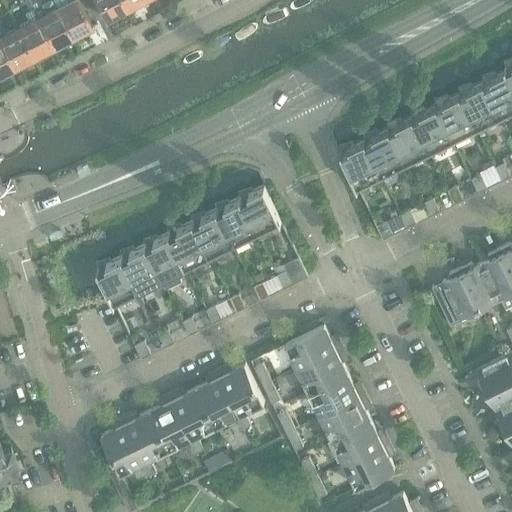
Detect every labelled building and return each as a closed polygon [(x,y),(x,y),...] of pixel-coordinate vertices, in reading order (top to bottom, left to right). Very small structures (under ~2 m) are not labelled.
[(68,0),(69,1),(57,6),(73,35),(74,38),(83,33),(82,30),(92,25),(78,0),(68,0)] [(116,16),(127,10),(126,8),(121,0),(95,0),(106,18),(115,14),(116,16)] [(136,3),(141,0),(121,0),(126,8),(127,10),(137,5),(136,3)] [(63,43),(74,38),(73,35),(57,6),(38,16),(54,45),(62,41),(63,43)] [(43,51),(54,45),(38,16),(18,27),(33,56),(34,59),(44,53),(43,51)] [(24,64),(34,59),(33,56),(18,27),(4,34),(0,26),(0,39),(14,66),(22,61),(24,64)] [(4,71),(14,66),(0,39),(0,76),(5,74),(4,71)] [(511,110),(511,80),(507,71),(506,71),(502,73),(487,80),(483,82),(484,83),(500,117),(511,110)] [(483,82),(460,94),(477,128),(500,117),(484,83),(483,82)] [(460,94),(436,106),(453,140),(477,128),(460,94)] [(436,106),(412,117),(429,152),(453,140),(436,106)] [(412,117),(389,129),(406,163),(429,152),(412,117)] [(389,129),(365,141),(382,175),(387,187),(401,180),(395,169),(406,163),(389,129)] [(358,187),(382,175),(365,141),(341,153),(349,170),(358,187)] [(501,181),(511,175),(511,174),(511,175),(504,162),(495,166),(502,179),(501,180),(501,181)] [(477,192),(489,187),(488,186),(487,187),(481,173),(471,178),(478,191),(477,192)] [(454,204),(465,199),(465,198),(464,198),(457,185),(448,190),(454,203),(453,203),(454,204)] [(264,186),(240,198),(257,233),(281,221),(264,186)] [(430,216),(441,210),(441,209),(440,210),(433,197),(424,201),(431,214),(430,215),(430,216)] [(240,198),(217,210),(233,244),(257,233),(240,198)] [(406,227),(418,222),(417,221),(416,222),(410,208),(400,213),(407,226),(406,227)] [(217,210),(193,221),(210,256),(233,244),(217,210)] [(383,239),(394,234),(393,233),(386,220),(376,225),(383,239)] [(193,221),(169,233),(186,268),(210,256),(193,221)] [(162,279),(163,279),(167,288),(182,281),(177,272),(186,268),(169,233),(145,245),(162,279)] [(511,244),(511,242),(499,247),(502,252),(511,273),(511,244)] [(145,245),(122,256),(139,291),(162,279),(145,245)] [(490,257),(482,261),(501,300),(506,309),(511,306),(511,273),(502,252),(499,247),(488,253),(490,257)] [(115,300),(139,291),(122,256),(97,268),(105,283),(115,300)] [(472,261),(461,267),(463,271),(482,310),(501,300),(482,261),(474,265),(472,261)] [(461,320),(482,310),(463,271),(461,267),(449,272),(451,276),(442,281),(432,286),(451,325),(461,320)] [(284,288),(294,283),(287,269),(277,274),(284,287),(284,288)] [(261,300),(270,295),(270,294),(263,281),(254,286),(260,299),(261,300)] [(237,311),(246,307),(246,306),(239,293),(230,297),(237,310),(237,311)] [(213,323),(223,318),(222,317),(216,304),(206,309),(213,322),(213,323)] [(190,335),(199,330),(199,329),(192,316),(183,321),(189,334),(190,335)] [(285,343),(297,367),(336,348),(342,345),(338,336),(332,339),(324,324),(285,343)] [(166,346),(175,342),(175,341),(168,328),(159,332),(166,345),(166,346)] [(140,358),(152,353),(151,352),(145,339),(134,344),(140,358)] [(347,354),(342,345),(336,348),(297,367),(309,391),(348,371),(341,357),(347,354)] [(488,388),(511,376),(511,351),(478,368),(482,377),(478,379),(483,390),(488,388)] [(227,364),(218,368),(221,374),(240,413),(236,416),(239,422),(248,417),(245,411),(256,405),(265,401),(262,395),(246,362),(230,370),(227,364)] [(254,366),(258,375),(267,371),(263,362),(254,366)] [(212,379),(197,386),(213,418),(217,425),(224,421),(236,416),(240,413),(221,374),(218,368),(209,373),(212,379)] [(258,375),(263,384),(272,380),(267,371),(258,375)] [(355,386),(348,371),(309,391),(321,414),(360,395),(366,392),(362,384),(355,386)] [(493,400),(497,408),(511,400),(511,376),(488,388),(483,390),(489,402),(493,400)] [(276,389),(272,380),(263,384),(268,393),(276,389)] [(179,387),(171,392),(174,398),(193,437),(188,439),(191,445),(201,441),(198,434),(208,429),(217,425),(213,418),(197,386),(182,393),(179,387)] [(268,393),(272,403),(281,398),(276,389),(268,393)] [(165,402),(150,409),(166,441),(169,448),(177,445),(188,439),(193,437),(174,398),(171,392),(162,396),(165,402)] [(370,401),(366,392),(360,395),(321,414),(332,438),(371,419),(364,404),(370,401)] [(497,418),(503,429),(507,427),(511,424),(511,400),(497,408),(501,415),(497,418)] [(132,411),(123,415),(126,421),(146,460),(141,462),(144,469),(153,464),(150,458),(161,453),(169,448),(166,441),(150,409),(135,417),(132,411)] [(277,413),(282,422),(290,418),(286,409),(277,413)] [(130,468),(141,462),(146,460),(126,421),(123,415),(114,419),(117,425),(102,433),(107,443),(112,454),(117,465),(121,472),(130,468)] [(251,424),(248,417),(239,422),(242,429),(251,424)] [(282,422),(286,431),(295,427),(290,418),(282,422)] [(379,434),(371,419),(332,438),(344,462),(383,443),(389,440),(385,431),(379,434)] [(511,438),(511,424),(507,427),(503,429),(508,440),(511,438)] [(299,436),(295,427),(286,431),(291,441),(299,436)] [(291,441),(295,450),(296,450),(304,446),(299,436),(291,441)] [(394,449),(389,440),(383,443),(344,462),(356,487),(395,467),(388,451),(394,449)] [(204,448),(201,441),(191,445),(195,452),(204,448)] [(0,482),(6,480),(20,475),(16,464),(17,464),(11,446),(3,449),(0,442),(0,482)] [(98,447),(103,458),(112,454),(107,443),(98,447)] [(103,458),(108,469),(117,465),(112,454),(103,458)] [(216,454),(204,460),(210,471),(222,465),(216,454)] [(301,461),(305,470),(314,465),(309,456),(301,461)] [(157,471),(153,464),(144,469),(147,476),(157,471)] [(108,469),(114,479),(123,475),(121,472),(117,465),(108,469)] [(305,470),(310,479),(318,475),(314,465),(305,470)] [(326,474),(322,476),(325,483),(330,481),(326,474)] [(114,479),(119,490),(128,485),(123,475),(114,479)] [(323,484),(318,475),(310,479),(314,488),(323,484)] [(314,488),(319,497),(327,493),(323,484),(314,488)] [(119,490),(124,500),(133,496),(128,485),(119,490)] [(414,511),(409,501),(404,491),(392,497),(388,498),(387,495),(385,492),(376,497),(379,503),(383,511),(414,511)] [(138,507),(133,496),(124,500),(129,511),(138,507)] [(367,509),(360,511),(383,511),(379,503),(376,497),(367,501),(369,504),(370,507),(367,509)] [(417,497),(409,501),(414,511),(423,507),(417,497)]
